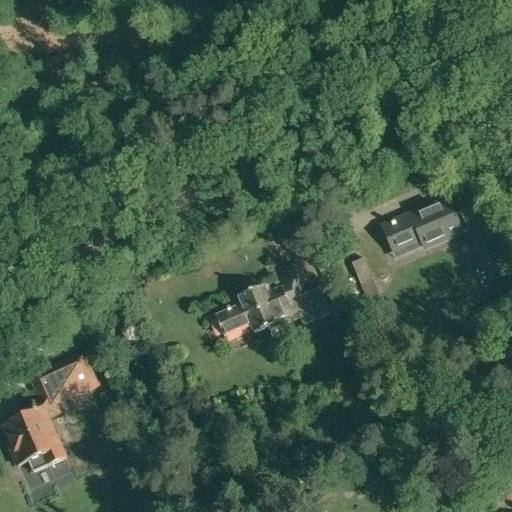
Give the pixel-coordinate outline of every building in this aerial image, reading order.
[(448,199),(383,228),(392,249),(420,237),(424,247),(446,237),(448,241),(463,234),(469,232),(461,215),(456,217),(448,199)] [(472,210),(461,215),(469,232),(491,285),(503,280),(509,282),(511,278),(511,245),(493,202),(474,204),(472,210)] [(352,265),(362,286),(375,280),(365,259),(352,265)] [(216,316),(225,337),(252,325),(256,333),(268,328),(270,332),(283,327),(281,323),(300,316),(304,326),(332,314),(321,288),(300,297),(303,268),(289,267),(287,286),(268,294),(264,286),(240,296),(243,305),(216,316)] [(362,286),(369,303),(382,298),(375,280),(362,286)] [(268,350),(300,336),(294,323),(263,337),(268,350)] [(238,340),(239,355),(263,353),(262,339),(238,340)] [(40,410),(0,427),(0,429),(17,468),(30,462),(35,472),(63,460),(46,422),(61,414),(57,405),(98,388),(83,354),(26,379),(40,410)] [(110,392),(101,396),(112,418),(119,431),(132,424),(124,412),(110,392)] [(324,511),(320,493),(307,496),(310,511),(324,511)]
